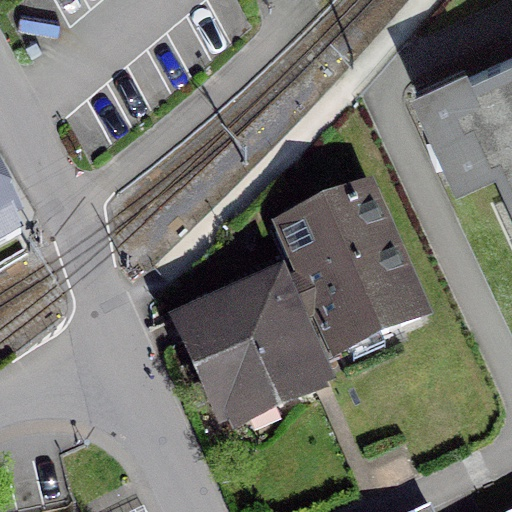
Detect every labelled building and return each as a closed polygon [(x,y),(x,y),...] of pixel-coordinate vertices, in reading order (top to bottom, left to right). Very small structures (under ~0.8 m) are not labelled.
[(511,59),(425,97),(465,189),(498,174),(511,207),(511,59)] [(0,180),(0,228),(20,217),(0,180)] [(382,191),(280,232),(295,270),(333,361),(435,320),(382,191)] [(295,270),(181,318),(227,426),(341,378),(333,361),(295,270)] [(440,511),(434,498),(403,511),(511,511),(511,508),(503,511),(440,511)]
